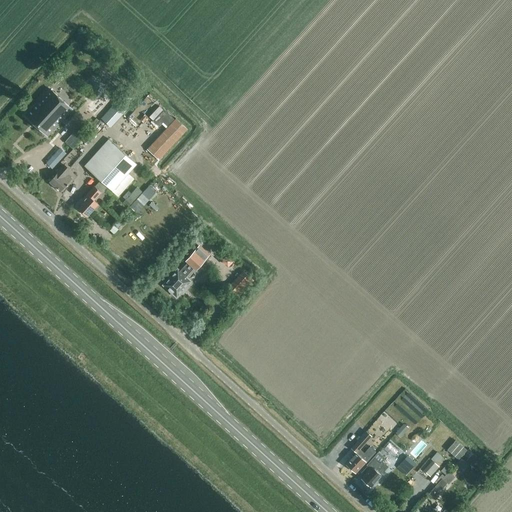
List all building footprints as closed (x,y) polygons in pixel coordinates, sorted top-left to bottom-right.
[(85,108),(95,117),(113,96),(104,88),(85,108)] [(25,115),(47,136),(72,109),(50,89),(25,115)] [(120,99),(102,119),(110,126),(129,106),(120,99)] [(162,105),(153,116),(166,127),(175,116),(162,105)] [(148,149),(159,159),(187,129),(176,118),(148,149)] [(85,166),(112,191),(136,164),(109,139),(85,166)] [(59,148),(46,163),(52,168),(65,153),(59,148)] [(50,182),(61,192),(72,179),(66,173),(70,170),(64,165),(50,182)] [(99,182),(95,187),(95,186),(83,200),(84,201),(78,207),(87,216),(98,204),(94,200),(101,192),(103,194),(107,189),(99,182)] [(142,194),(130,207),(136,212),(148,199),(142,194)] [(117,221),(109,229),(113,233),(121,225),(117,221)] [(208,254),(199,246),(199,245),(198,245),(198,246),(186,259),(187,260),(178,270),(178,269),(177,269),(164,284),(163,284),(163,285),(164,285),(176,296),(176,297),(177,296),(190,281),(190,282),(191,281),(190,280),(190,281),(187,277),(195,268),(196,268),(208,255),(209,255),(209,254),(208,254)] [(231,284),(226,290),(235,298),(240,293),(231,284)] [(376,420),(388,432),(398,421),(386,410),(376,420)] [(404,423),(397,432),(401,436),(408,427),(404,423)] [(357,442),(362,447),(371,436),(366,431),(357,442)] [(447,450),(458,460),(467,450),(456,440),(447,450)] [(346,465),(355,473),(375,451),(370,447),(364,453),(359,449),(346,465)] [(362,479),(371,487),(382,474),(388,467),(381,461),(384,458),(378,452),(367,465),(371,468),(362,479)] [(424,470),(431,477),(445,460),(436,452),(431,459),(432,461),(424,470)] [(472,455),(467,461),(476,468),(473,472),(479,477),(487,468),(472,455)] [(406,456),(400,465),(411,471),(416,462),(406,456)] [(461,458),(449,471),(453,475),(459,469),(460,470),(467,463),(461,458)] [(468,468),(463,472),(470,479),(475,474),(468,468)] [(429,493),(434,498),(447,483),(442,478),(429,493)]
